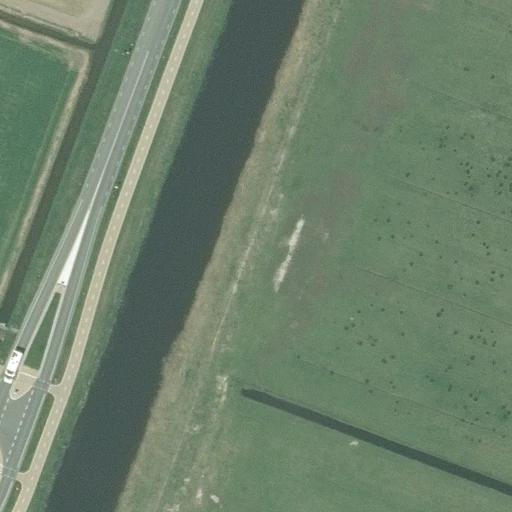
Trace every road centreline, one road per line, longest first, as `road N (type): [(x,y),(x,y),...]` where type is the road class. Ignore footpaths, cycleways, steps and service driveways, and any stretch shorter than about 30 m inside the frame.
road 1 (tertiary): [(83,232),(168,0)]
road 2 (tertiary): [(23,430),(83,232)]
road 3 (tertiary): [(83,232),(31,324),(0,402)]
